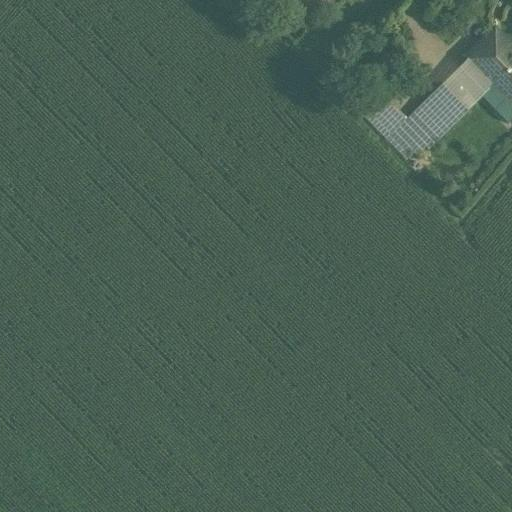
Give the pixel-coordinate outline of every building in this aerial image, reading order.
[(511,53),(494,34),(465,62),(491,88),(511,109),(511,53)] [(442,86),(419,108),(437,125),(459,104),(442,86)] [(511,119),(511,109),(491,88),(482,97),(508,124),(511,119)] [(403,124),(377,98),(369,107),(394,132),(403,124)] [(419,108),(403,124),(420,142),(437,125),(419,108)] [(420,142),(403,124),(394,132),(412,150),(420,142)]
